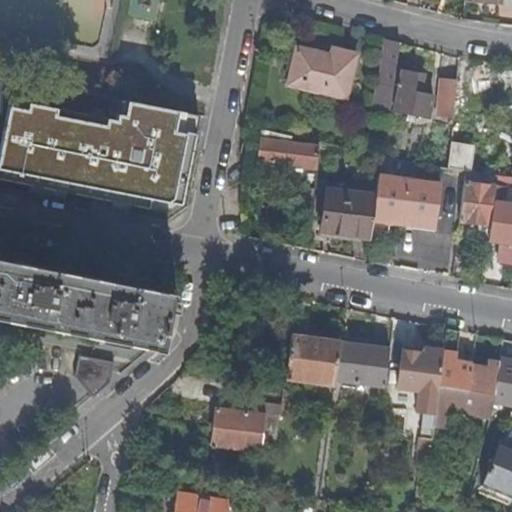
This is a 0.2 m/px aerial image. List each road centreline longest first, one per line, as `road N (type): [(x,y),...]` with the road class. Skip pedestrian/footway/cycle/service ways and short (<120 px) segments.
road 1 (residential): [(198,255),(511,316)]
road 2 (unclassified): [(198,255),(243,0)]
road 3 (residential): [(0,216),(198,255)]
road 4 (residential): [(511,49),(322,0)]
road 5 (unclassified): [(120,401),(180,350),(198,255)]
road 6 (residential): [(0,501),(120,401)]
road 7 (unknown): [(0,422),(15,405),(51,392),(120,401)]
